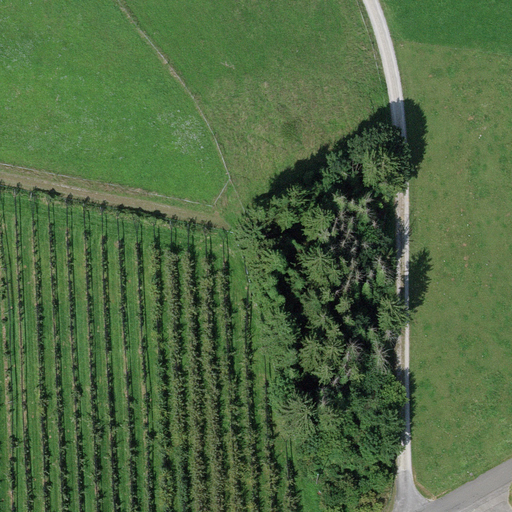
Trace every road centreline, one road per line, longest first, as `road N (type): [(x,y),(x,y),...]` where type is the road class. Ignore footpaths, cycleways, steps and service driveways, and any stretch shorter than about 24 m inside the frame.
road 1 (track): [(412,511),(396,72),(376,0)]
road 2 (track): [(0,175),(243,227)]
